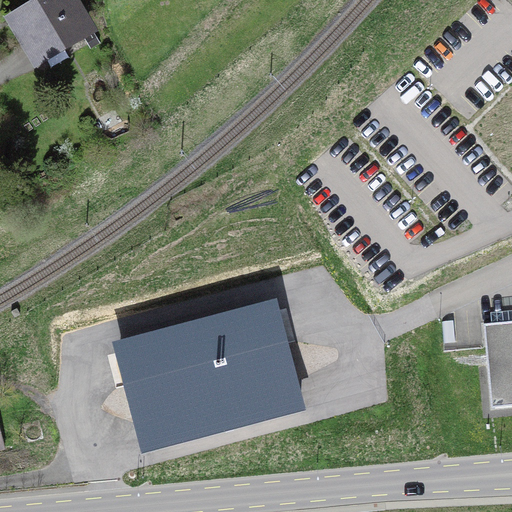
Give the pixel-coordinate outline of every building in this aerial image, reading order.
[(70,0),(51,0),(14,22),(35,58),(34,60),(89,28),(87,28),(70,0)] [(10,169),(0,158),(0,178),(1,179),(10,169)] [(304,411),(276,301),(113,343),(142,453),(304,411)] [(511,322),(483,325),(491,409),(511,407),(511,322)] [(40,422),(23,426),(27,443),(44,439),(40,422)]
